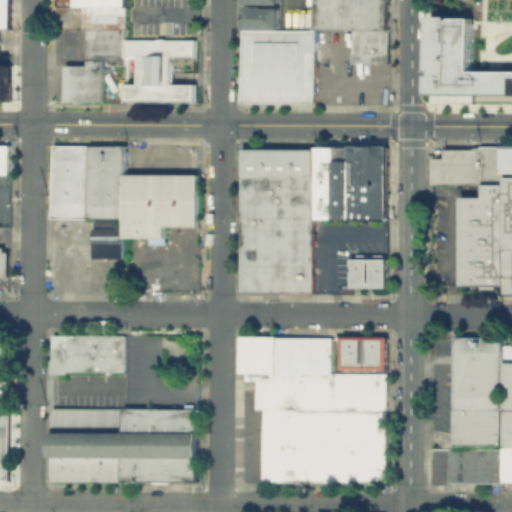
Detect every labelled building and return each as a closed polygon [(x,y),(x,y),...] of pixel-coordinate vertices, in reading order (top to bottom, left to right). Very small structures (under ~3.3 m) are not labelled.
[(0,29),(0,0),(13,0),(13,29),(0,29)] [(319,0),(319,30),(355,30),(355,64),(392,64),(392,0),(319,0)] [(282,29),(246,29),(246,28),(244,28),(244,17),(246,17),(246,16),(245,16),(245,5),(255,5),(255,7),(266,7),(266,8),(282,8),(282,29)] [(129,7),(86,7),(86,30),(90,30),(129,30),(129,7)] [(511,99),(433,99),(433,17),(475,17),(475,72),(511,72),(511,99)] [(245,29),(246,29),(282,29),(286,29),(319,30),(319,64),(318,104),(245,103),(245,29)] [(90,30),(129,30),(129,36),(129,39),(129,57),(129,67),(106,67),(105,102),(68,102),(68,66),(90,66),(90,30)] [(129,39),(199,40),(199,57),(174,57),(174,71),(174,79),(174,84),(196,84),(198,84),(198,102),(129,102),(129,84),(141,84),(141,79),(141,57),(129,57),(129,39)] [(10,102),(0,102),(0,66),(10,66),(10,102)] [(0,144),(11,145),(11,174),(0,173),(0,144)] [(315,148),(315,146),(388,145),(388,218),(315,218),(315,148)] [(56,146),(129,146),(129,174),(129,218),(123,218),(93,218),(56,218),(56,146)] [(444,150),(444,159),(431,159),(431,185),(482,185),(503,185),(503,179),(503,174),(511,174),(511,147),(480,147),(480,150),(444,150)] [(242,148),(315,148),(315,218),(315,292),(241,291),(242,148)] [(129,174),(203,175),(203,226),(169,226),(169,238),(129,238),(129,218),(129,174)] [(503,179),(511,179),(511,295),(503,295),(503,286),(460,286),(460,199),(482,199),(482,185),(503,185),(503,179)] [(93,218),(93,258),(124,258),(123,218),(93,218)] [(0,278),(9,278),(8,250),(4,250),(4,246),(0,246),(0,278)] [(389,258),(389,286),(355,285),(355,270),(357,270),(357,265),(355,265),(356,258),(389,258)] [(390,336),(390,368),(345,368),(345,335),(390,336)] [(55,336),(55,371),(128,372),(128,336),(55,336)] [(240,338),(333,338),(333,375),(257,375),(240,375),(240,338)] [(455,339),(503,339),(503,364),(502,448),(454,448),(455,339)] [(503,364),(511,364),(511,484),(502,484),(502,448),(503,364)] [(257,375),(257,412),(265,412),(387,412),(387,375),(333,375),(257,375)] [(0,406),(8,406),(8,379),(5,379),(0,378),(0,406)] [(0,478),(7,478),(8,406),(0,406),(0,478)] [(54,409),(201,410),(200,483),(53,482),(54,409)] [(265,412),(264,484),(387,484),(387,412),(265,412)]
